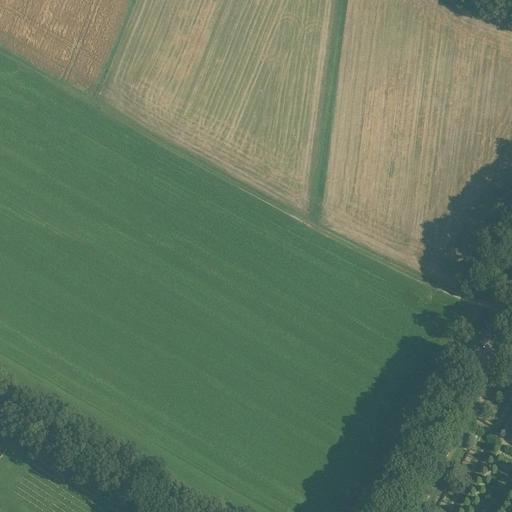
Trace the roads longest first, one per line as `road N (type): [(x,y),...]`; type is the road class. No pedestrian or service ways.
road 1 (track): [(500,306),(314,226),(0,51)]
road 2 (unclassified): [(404,511),(478,377),(511,342)]
